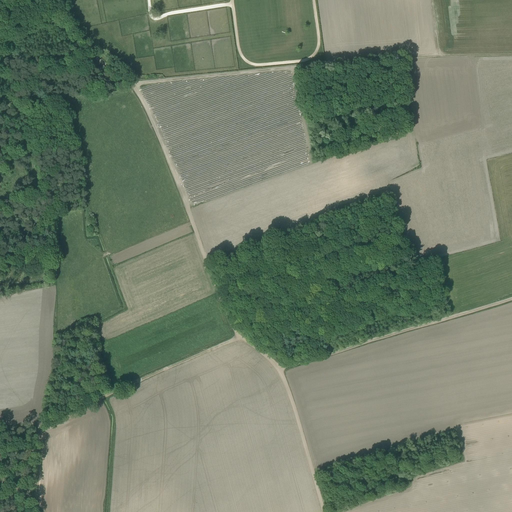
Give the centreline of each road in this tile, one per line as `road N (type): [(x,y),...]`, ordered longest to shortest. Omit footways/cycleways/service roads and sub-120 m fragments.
road 1 (track): [(129,83),(511,51)]
road 2 (track): [(129,83),(235,324),(280,368)]
road 3 (track): [(511,296),(280,368)]
road 4 (track): [(0,81),(27,121),(50,234),(50,283)]
road 5 (track): [(280,368),(327,511)]
